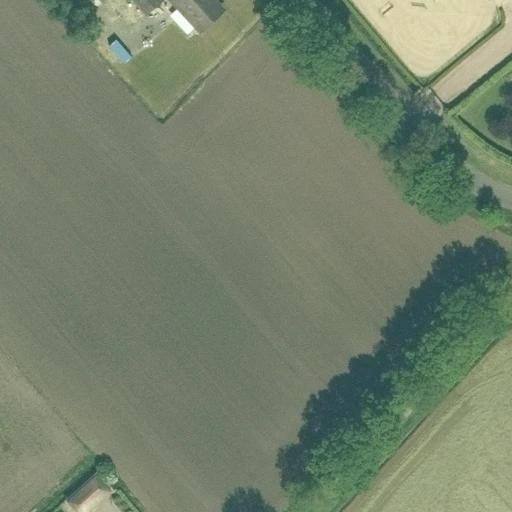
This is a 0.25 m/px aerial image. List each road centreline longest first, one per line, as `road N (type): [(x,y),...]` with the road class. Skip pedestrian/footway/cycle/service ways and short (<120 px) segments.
road 1 (unclassified): [(312,511),(511,290)]
road 2 (unclassified): [(511,199),(472,182),(423,141),(301,0)]
